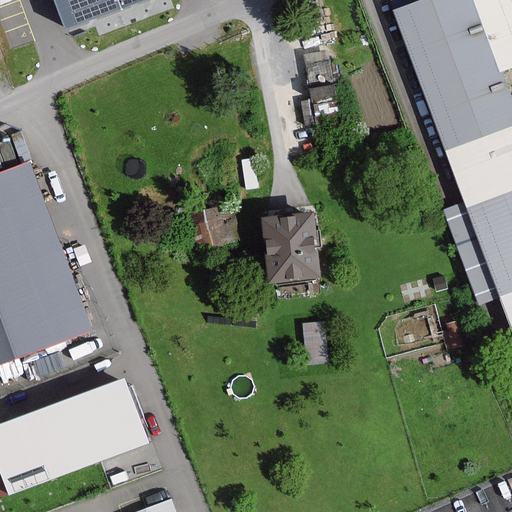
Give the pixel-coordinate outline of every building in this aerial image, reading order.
[(60,0),(69,22),(128,0),(60,0)] [(511,67),(511,0),(421,0),(398,9),(511,306),(511,85),(506,70),(511,67)] [(30,166),(0,176),(0,358),(88,327),(30,166)] [(193,213),(200,250),(243,241),(236,204),(193,213)] [(312,215),(266,220),(272,278),(318,273),(312,215)] [(323,315),(303,317),(307,359),(328,357),(323,315)] [(149,439),(129,381),(60,405),(80,463),(149,439)] [(0,447),(14,487),(80,463),(60,405),(0,426),(0,447)] [(176,511),(172,500),(139,511),(176,511)]
